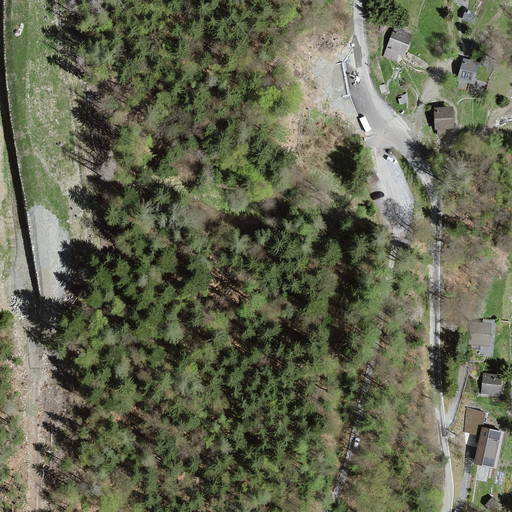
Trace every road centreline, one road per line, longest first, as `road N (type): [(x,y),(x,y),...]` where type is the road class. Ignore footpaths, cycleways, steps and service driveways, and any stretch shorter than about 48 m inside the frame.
road 1 (unclassified): [(447,511),(438,196),(367,86),(357,0)]
road 2 (track): [(54,0),(83,207),(32,329),(38,511)]
